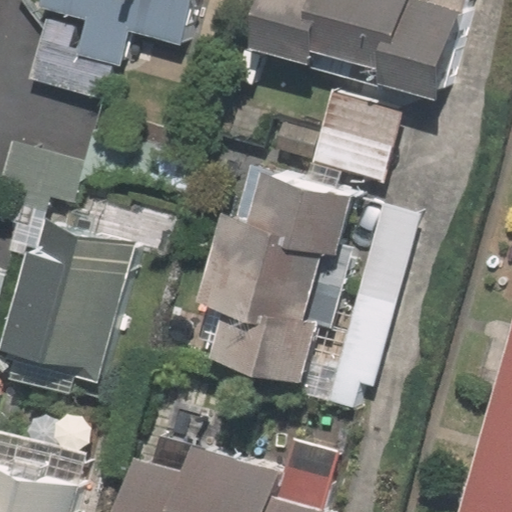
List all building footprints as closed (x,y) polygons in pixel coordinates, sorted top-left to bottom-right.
[(212,0),(65,0),(46,76),(129,98),(148,23),(203,37),(212,0)] [(299,0),(292,29),(478,74),(495,0),(299,0)] [(286,106),(281,127),(241,284),(258,288),(244,342),(336,365),(386,166),(402,170),(419,104),(343,85),(335,119),(286,106)] [(392,380),(439,206),(396,195),(342,394),(367,401),(374,375),(392,380)] [(166,220),(79,198),(43,336),(130,358),(166,220)] [(21,263),(0,257),(0,354),(21,263)] [(511,511),(511,370),(472,511),(511,511)] [(234,409),(170,391),(134,511),(350,511),(370,445),(313,429),(305,453),(228,431),(234,409)] [(102,511),(126,427),(24,399),(0,482),(0,511),(102,511)]
